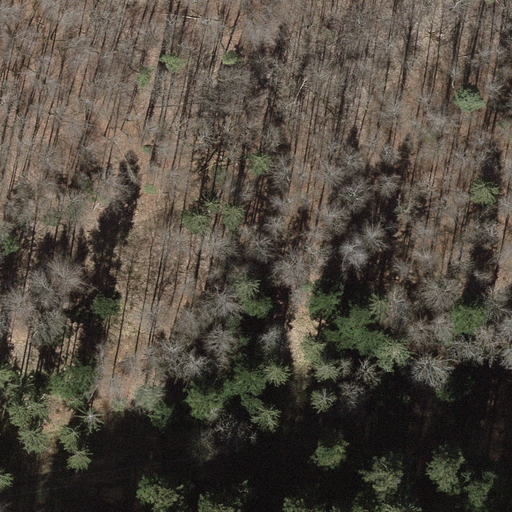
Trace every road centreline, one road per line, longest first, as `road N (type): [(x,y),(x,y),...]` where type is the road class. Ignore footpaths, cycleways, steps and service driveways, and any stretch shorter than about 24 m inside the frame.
road 1 (track): [(0,295),(346,139),(439,78),(511,7)]
road 2 (track): [(0,491),(511,414)]
